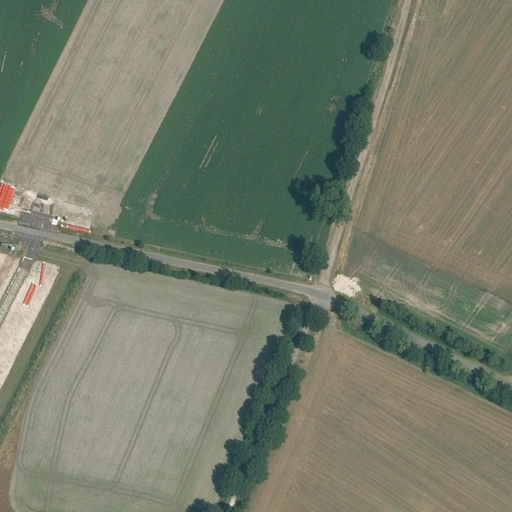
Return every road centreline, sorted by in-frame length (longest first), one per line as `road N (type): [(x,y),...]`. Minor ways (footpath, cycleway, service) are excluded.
road 1 (unclassified): [(511,388),(316,294),(0,225)]
road 2 (track): [(316,294),(400,0)]
